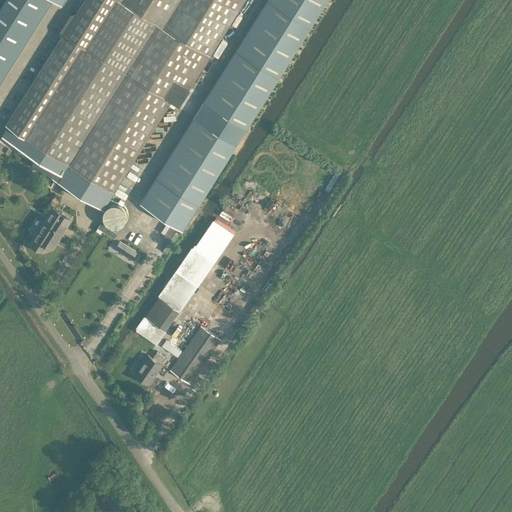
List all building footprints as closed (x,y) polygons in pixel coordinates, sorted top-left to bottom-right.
[(0,70),(43,0),(5,0),(0,9),(0,70)] [(198,49),(211,57),(246,0),(85,0),(7,125),(8,125),(8,130),(4,137),(18,147),(48,165),(44,172),(99,206),(198,49)] [(277,0),(211,105),(247,129),(328,0),(277,0)] [(0,124),(14,102),(8,99),(0,112),(0,111),(0,124)] [(201,122),(147,207),(183,230),(237,145),(201,122)] [(129,186),(127,191),(131,193),(138,179),(131,175),(126,184),(129,186)] [(105,223),(108,226),(113,227),(117,227),(121,225),(124,222),(126,218),(126,214),(124,209),(120,206),(116,205),(111,205),(107,207),(105,211),(103,215),(104,219),(105,223)] [(53,250),(71,219),(55,210),(32,246),(44,254),(49,247),(53,250)] [(101,223),(98,229),(115,239),(118,234),(101,223)] [(134,259),(138,253),(120,242),(115,249),(133,261),(134,259)] [(166,331),(180,311),(160,297),(146,317),(166,331)] [(189,384),(221,339),(202,326),(171,371),(189,384)] [(133,338),(133,347),(144,347),(143,338),(133,338)] [(166,341),(162,347),(178,358),(182,352),(175,347),(177,343),(172,339),(169,343),(166,341)] [(149,385),(163,365),(162,364),(166,358),(157,352),(153,358),(149,355),(135,375),(149,385)] [(165,362),(171,366),(176,359),(170,355),(165,362)] [(153,396),(159,401),(165,393),(158,389),(153,396)] [(145,402),(152,413),(157,410),(150,399),(145,402)]
